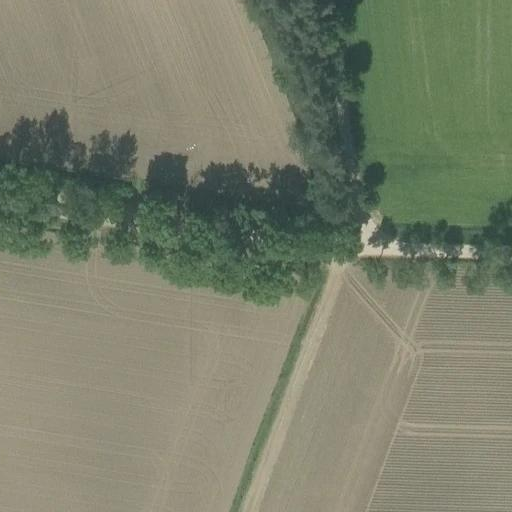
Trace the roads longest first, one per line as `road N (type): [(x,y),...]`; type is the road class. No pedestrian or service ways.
road 1 (unclassified): [(511,252),(361,249),(329,0)]
road 2 (track): [(361,249),(301,247),(0,198)]
